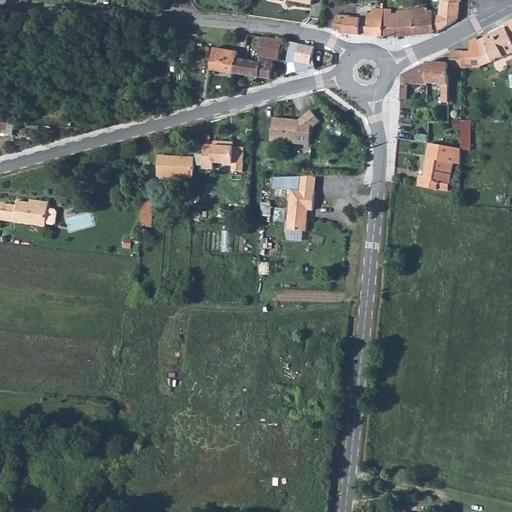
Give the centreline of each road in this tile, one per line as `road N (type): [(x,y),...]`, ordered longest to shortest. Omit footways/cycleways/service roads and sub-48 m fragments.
road 1 (tertiary): [(346,511),(380,152),(369,91)]
road 2 (unclassified): [(346,74),(0,170)]
road 3 (residential): [(354,57),(338,43),(262,26),(18,0)]
road 4 (tertiary): [(385,68),(496,13)]
